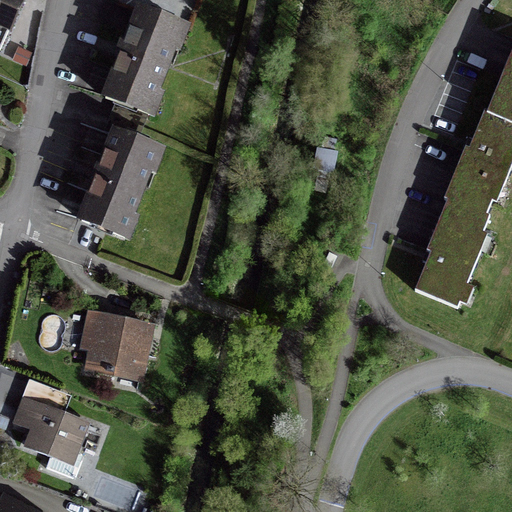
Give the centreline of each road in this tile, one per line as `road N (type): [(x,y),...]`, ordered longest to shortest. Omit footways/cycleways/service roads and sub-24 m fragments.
road 1 (residential): [(474,0),(405,121),(369,261),(377,308),(463,373)]
road 2 (residential): [(15,232),(58,0)]
